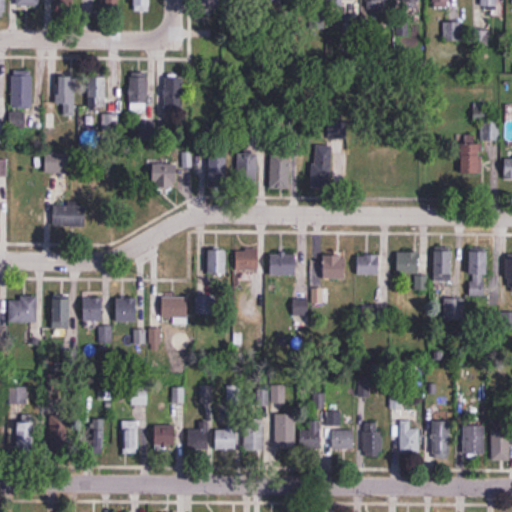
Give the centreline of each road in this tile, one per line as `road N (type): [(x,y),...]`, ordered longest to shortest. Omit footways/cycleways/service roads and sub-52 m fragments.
road 1 (residential): [(511,216),(195,214),(97,262),(0,263)]
road 2 (residential): [(511,489),(0,488)]
road 3 (residential): [(173,0),(165,35),(149,41),(0,41)]
